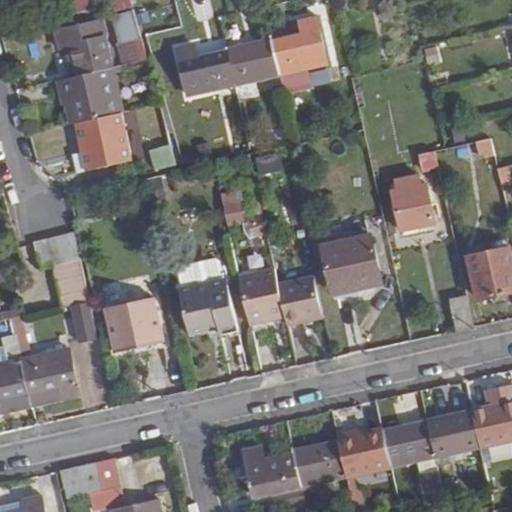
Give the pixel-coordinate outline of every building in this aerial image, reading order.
[(91,0),(74,0),(78,14),(95,9),(91,0)] [(114,0),(118,10),(131,6),(129,0),(114,0)] [(195,46),(176,51),(187,97),(235,86),(238,95),(257,91),(255,82),(279,76),(284,96),(311,90),(306,70),(327,65),(316,18),(298,22),(302,36),(198,59),(195,46)] [(93,152),(82,154),(86,172),(133,161),(101,22),(55,32),(59,51),(66,50),(72,78),(57,82),(63,105),(72,104),(77,124),(86,122),(93,152)] [(120,50),(125,65),(145,59),(138,34),(120,39),(123,50),(120,50)] [(72,104),(63,105),(67,126),(75,124),(77,124),(72,104)] [(150,151),(156,170),(175,165),(162,120),(149,123),(156,150),(150,151)] [(75,124),(82,154),(93,152),(86,122),(77,124),(75,124)] [(491,139),(477,142),(481,159),(495,156),(491,139)] [(421,172),(438,168),(433,152),(417,156),(421,172)] [(511,183),(511,166),(498,169),(502,186),(511,183)] [(393,192),(401,231),(435,224),(426,185),(415,187),(413,178),(396,182),(398,191),(393,192)] [(219,199),(226,222),(241,218),(234,194),(219,199)] [(73,305),(90,302),(74,233),(34,245),(41,270),(54,267),(62,308),(73,305)] [(370,238),(323,248),(334,295),(381,284),(370,238)] [(511,256),(510,249),(468,258),(477,301),(511,293),(511,256)] [(322,315),(313,273),(276,281),(274,272),(239,280),(250,328),(269,324),(285,320),(286,324),(322,315)] [(226,281),(179,292),(190,337),(209,332),(208,328),(218,326),(219,333),(237,328),(226,281)] [(450,300),(457,333),(474,329),(467,296),(450,300)] [(163,347),(178,344),(168,301),(154,305),(163,347)] [(98,341),(90,302),(73,305),(81,345),(98,341)] [(106,315),(115,358),(136,353),(148,351),(163,347),(154,305),(106,315)] [(106,315),(97,317),(106,359),(115,358),(106,315)] [(269,324),(250,328),(251,334),(270,330),(269,324)] [(237,328),(219,333),(221,340),(239,336),(237,328)] [(0,413),(79,396),(69,350),(32,358),(27,334),(2,340),(8,364),(0,365),(0,413)] [(148,351),(136,353),(137,359),(149,356),(148,351)] [(354,476),(418,461),(436,457),(502,442),(505,453),(511,451),(511,403),(454,417),(456,424),(429,430),(403,436),(402,428),(340,442),(341,449),(315,455),(313,448),(294,451),(294,453),(267,460),(265,452),(264,446),(243,451),(253,498),(347,477),(355,511),(366,511),(361,490),(358,490),(354,476)] [(456,424),(454,417),(427,423),(429,430),(456,424)] [(427,423),(402,428),(403,436),(429,430),(427,423)] [(340,442),(313,448),(315,455),(341,449),(340,442)] [(293,447),(265,452),(267,460),(294,453),(294,451),(293,447)] [(421,472),(429,470),(438,468),(436,457),(418,461),(421,472)] [(127,504),(117,459),(61,472),(68,498),(104,490),(108,508),(127,504)] [(438,468),(429,470),(435,504),(460,503),(455,482),(442,486),(438,468)] [(283,498),(287,511),(306,511),(300,492),(283,498)] [(393,496),(371,501),(373,511),(395,505),(393,496)] [(46,511),(43,497),(22,501),(24,511),(46,511)] [(0,505),(0,511),(24,511),(22,501),(0,505)] [(162,511),(159,501),(113,511),(162,511)]
